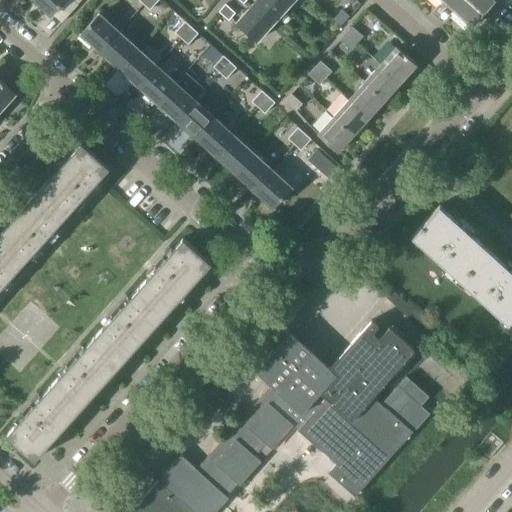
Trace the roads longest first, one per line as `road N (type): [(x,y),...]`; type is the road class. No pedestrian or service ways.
road 1 (residential): [(51,511),(267,268)]
road 2 (residential): [(481,85),(345,249),(267,268)]
road 3 (residential): [(267,268),(71,83)]
road 4 (residential): [(385,0),(481,85)]
